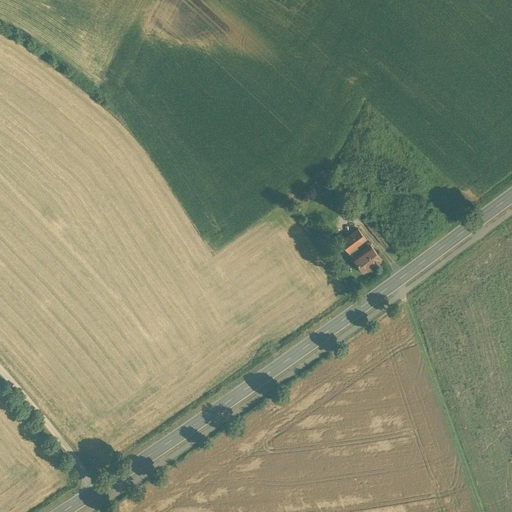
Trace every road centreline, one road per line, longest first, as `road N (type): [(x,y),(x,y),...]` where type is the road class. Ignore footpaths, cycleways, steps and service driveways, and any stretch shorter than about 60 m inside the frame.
road 1 (secondary): [(511,193),(94,489)]
road 2 (track): [(393,283),(482,511)]
road 3 (unclassified): [(0,369),(94,489)]
